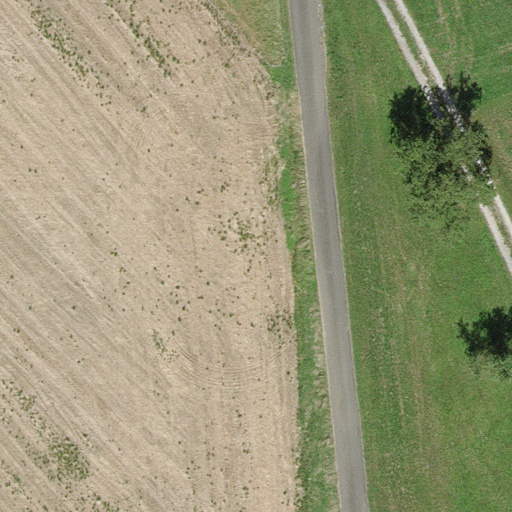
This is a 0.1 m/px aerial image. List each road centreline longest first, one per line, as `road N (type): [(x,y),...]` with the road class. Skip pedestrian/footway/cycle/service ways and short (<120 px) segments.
road 1 (track): [(306,0),(354,511)]
road 2 (track): [(386,0),(511,248)]
